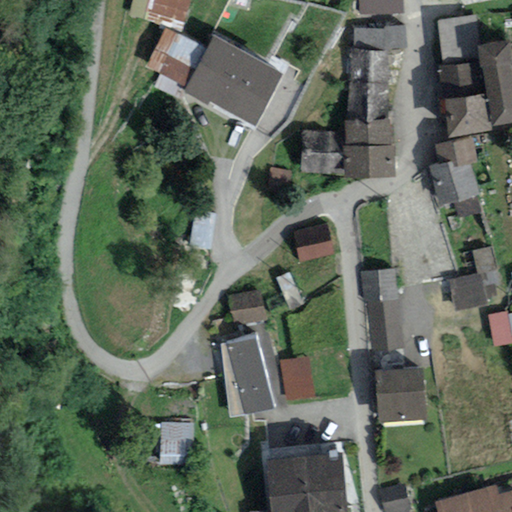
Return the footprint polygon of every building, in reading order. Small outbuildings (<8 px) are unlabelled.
[(188,0),(150,0),(145,21),(164,30),(146,66),(187,88),(208,45),(181,32),(188,0)] [(404,0),(358,0),(359,14),(405,12),(404,0)] [(441,63),(448,130),(491,124),(490,120),(511,116),(511,10),(492,13),(496,37),(479,39),(477,12),(438,18),(441,63)] [(385,28),(352,28),(349,118),(386,115),(387,48),(407,48),(407,23),(385,23),(385,28)] [(283,67),(214,33),(208,45),(187,88),(256,122),(283,67)] [(349,118),(344,118),(344,130),(301,131),(301,171),(345,174),(395,173),(394,142),(391,141),(390,114),(386,115),(349,118)] [(439,161),(428,165),(437,204),(452,200),(457,216),(483,211),(478,193),(480,192),(472,160),(477,160),(472,135),(435,143),(439,161)] [(329,224),(294,230),(300,260),(334,253),(329,224)] [(396,268),(361,272),(364,304),(367,302),(372,350),(404,347),(396,268)] [(480,270),(421,286),(425,300),(451,294),(455,309),(488,301),(480,270)] [(260,290),(228,297),(234,327),(267,321),(260,290)] [(492,314),(499,344),(511,341),(511,321),(509,310),(492,314)] [(256,333),(212,345),(230,415),(274,404),(256,333)] [(422,365),(376,368),(379,420),(425,418),(422,365)] [(194,424),(157,423),(156,453),(193,454),(194,424)] [(349,511),(344,449),(268,456),(272,511),(349,511)] [(407,483),(380,490),(385,511),(410,511),(410,510),(413,509),(407,483)] [(496,484),(436,499),(439,511),(511,511),(511,489),(498,493),(496,484)]
